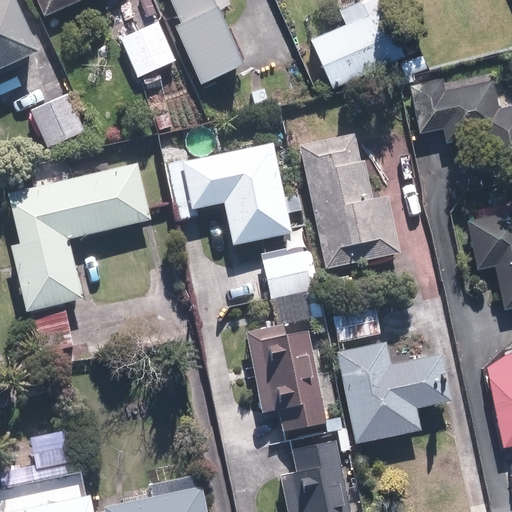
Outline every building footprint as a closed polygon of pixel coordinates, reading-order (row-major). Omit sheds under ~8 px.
[(0,72),(45,53),(21,0),(4,0),(0,2),(0,72)] [(40,0),(47,16),(84,0),(40,0)] [(204,85),(248,66),(223,7),(220,8),(216,0),(173,0),(184,25),(179,27),(204,85)] [(313,37),(335,84),(407,51),(386,4),(313,37)] [(160,22),(121,40),(138,76),(177,58),(160,22)] [(163,75),(144,78),(150,109),(169,105),(163,75)] [(511,173),(511,106),(501,108),(496,81),(446,90),(444,78),(411,84),(421,133),(447,128),(450,143),(483,136),(491,177),(511,173)] [(69,95),(32,112),(49,148),(86,131),(69,95)] [(358,134),(302,145),(328,268),(403,253),(391,196),(376,199),(368,161),(363,162),(358,134)] [(275,142),(185,162),(196,210),(227,203),(236,246),(295,233),(275,142)] [(140,163),(12,193),(23,243),(15,245),(30,312),(86,299),(72,239),(154,221),(140,163)] [(511,212),(468,222),(478,270),(497,266),(506,309),(511,307),(511,212)] [(306,251),(264,260),(273,300),(315,291),(306,251)] [(377,308),(335,317),(340,342),(383,333),(377,308)] [(70,310),(34,317),(41,356),(78,349),(70,310)] [(286,324),(249,331),(265,413),(281,409),(285,431),(329,422),(312,331),(288,335),(286,324)] [(389,342),(340,352),(358,443),(424,430),(420,407),(454,401),(445,354),(393,364),(389,342)] [(511,351),(506,353),(488,365),(505,447),(511,445),(511,351)] [(299,472),(283,475),(290,511),(353,511),(339,440),(295,449),(299,472)] [(0,489),(0,511),(99,511),(96,495),(90,496),(86,474),(0,489)] [(211,511),(206,486),(109,506),(109,511),(211,511)]
